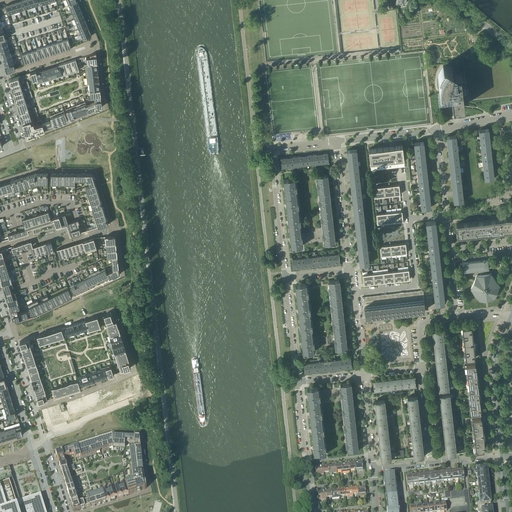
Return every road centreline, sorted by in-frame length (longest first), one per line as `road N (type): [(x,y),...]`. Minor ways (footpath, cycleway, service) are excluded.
road 1 (residential): [(284,277),(271,151),(335,141)]
road 2 (secondary): [(509,318),(494,373),(501,454)]
road 3 (residential): [(443,214),(479,209),(505,176),(498,118)]
road 4 (unclassified): [(408,218),(416,285),(353,292)]
road 5 (residential): [(350,270),(335,141)]
